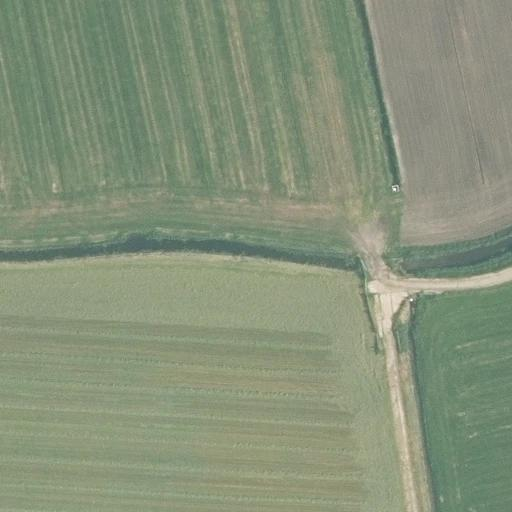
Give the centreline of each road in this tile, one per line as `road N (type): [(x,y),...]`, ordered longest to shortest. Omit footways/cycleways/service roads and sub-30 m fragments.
road 1 (track): [(380,246),(413,511)]
road 2 (track): [(511,274),(359,289)]
